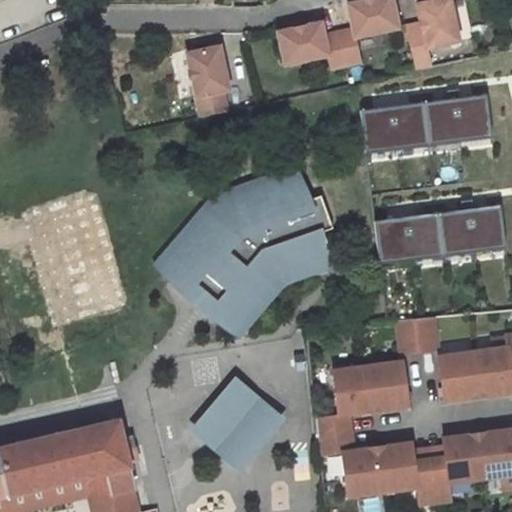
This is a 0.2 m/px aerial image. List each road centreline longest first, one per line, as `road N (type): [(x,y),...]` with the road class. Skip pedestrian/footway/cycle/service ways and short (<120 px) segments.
road 1 (residential): [(0,54),(83,24),(236,20),(294,0)]
road 2 (unknown): [(372,431),(511,420)]
